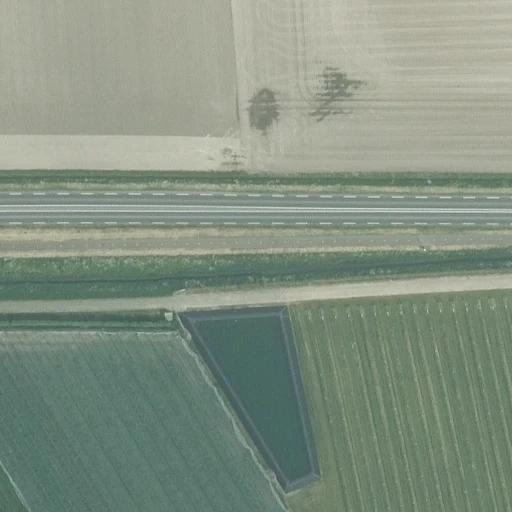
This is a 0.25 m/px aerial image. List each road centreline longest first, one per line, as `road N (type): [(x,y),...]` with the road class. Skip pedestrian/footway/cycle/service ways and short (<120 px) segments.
road 1 (unclassified): [(0,307),(511,284)]
road 2 (primary): [(0,213),(511,212)]
